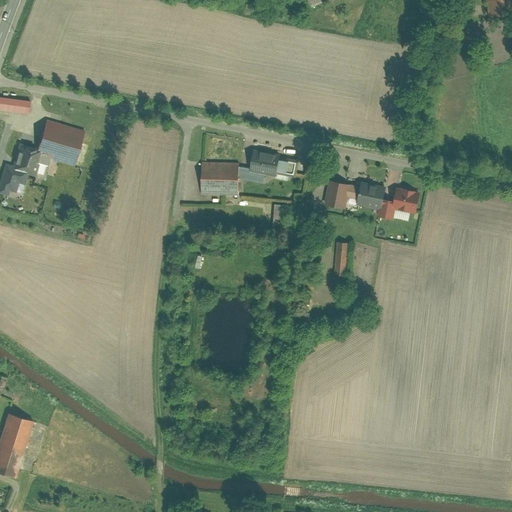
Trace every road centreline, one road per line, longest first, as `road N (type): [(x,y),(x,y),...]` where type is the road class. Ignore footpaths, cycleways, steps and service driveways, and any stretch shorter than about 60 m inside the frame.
road 1 (residential): [(0,83),(511,187)]
road 2 (track): [(164,511),(157,354),(188,122)]
